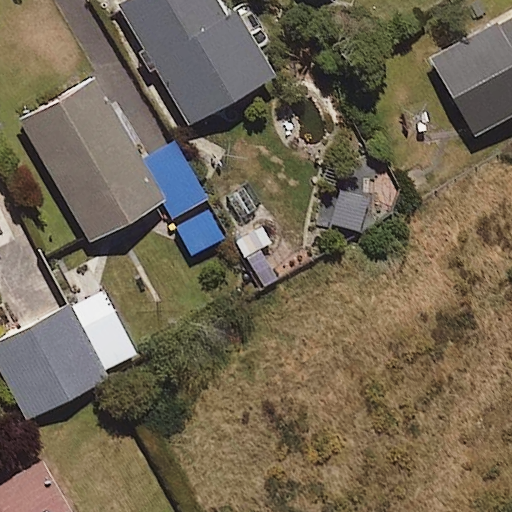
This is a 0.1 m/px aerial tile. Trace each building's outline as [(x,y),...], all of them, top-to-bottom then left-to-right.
[(222,0),(116,0),(188,121),(277,68),(238,3),(228,10),(222,0)] [(511,10),(432,56),(473,128),(511,106),(511,10)] [(95,70),(17,115),(90,238),(163,196),(173,213),(209,192),(174,132),(143,151),(95,70)] [(103,286),(0,337),(0,366),(26,416),(110,374),(106,366),(136,351),(103,286)] [(73,511),(41,455),(0,477),(0,511),(73,511)]
